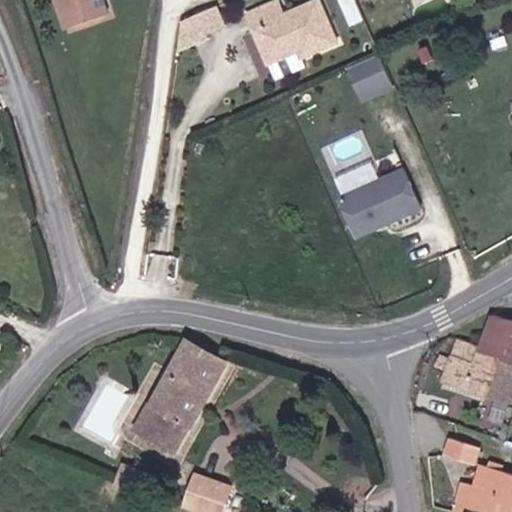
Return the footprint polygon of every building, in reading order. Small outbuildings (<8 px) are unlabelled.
[(101,25),(93,0),(53,0),(63,36),(101,25)] [(303,58),(340,45),(323,0),(315,0),(284,14),(279,1),(251,13),(270,61),(299,51),(303,58)] [(414,0),(422,16),(441,9),(436,0),(414,0)] [(436,0),(441,9),(451,5),(449,0),(436,0)] [(185,19),(179,53),(220,38),(217,32),(231,26),(226,5),(185,19)] [(397,83),(383,51),(350,64),(365,98),(397,83)] [(412,229),(394,188),(332,217),(350,257),(412,229)] [(15,239),(23,237),(20,225),(12,226),(15,239)] [(511,336),(483,328),(475,359),(474,365),(511,377),(511,336)] [(139,435),(172,455),(227,367),(192,347),(139,435)] [(444,382),(421,375),(417,396),(504,419),(511,392),(511,377),(474,365),(475,359),(450,353),(444,382)] [(466,469),(472,450),(443,440),(438,460),(466,469)] [(511,511),(511,491),(469,478),(461,511),(443,506),(442,511),(511,511)] [(201,480),(192,507),(207,511),(230,511),(238,492),(201,480)]
